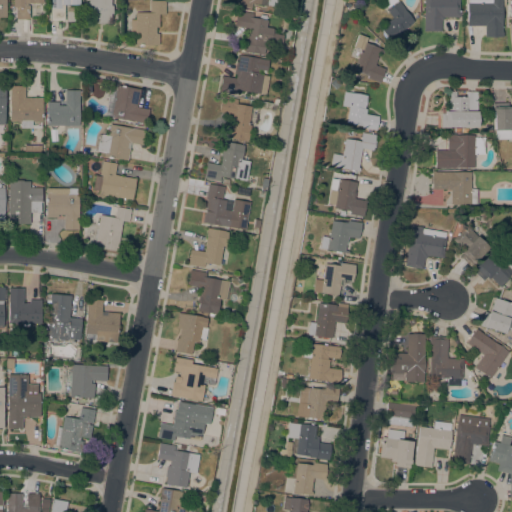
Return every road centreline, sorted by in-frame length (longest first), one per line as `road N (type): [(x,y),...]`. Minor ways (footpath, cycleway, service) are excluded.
road 1 (tertiary): [(108,511),(200,0)]
road 2 (residential): [(351,511),(377,298),(418,69)]
road 3 (residential): [(188,73),(0,49)]
road 4 (residential): [(0,255),(150,276)]
road 5 (residential): [(353,500),(478,500)]
